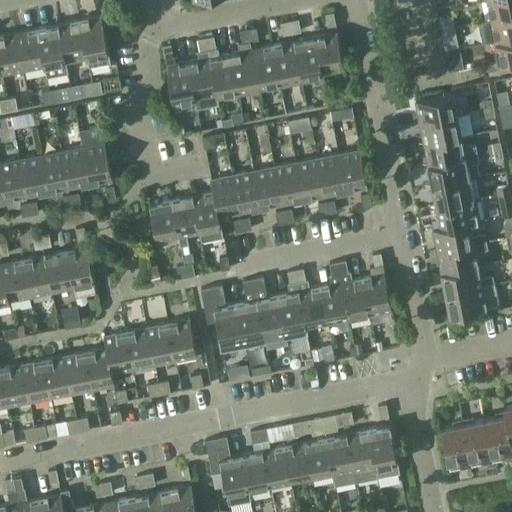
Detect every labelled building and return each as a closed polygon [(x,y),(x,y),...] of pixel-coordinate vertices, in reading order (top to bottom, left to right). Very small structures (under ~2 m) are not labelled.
[(511,0),(487,0),(491,17),(491,18),(511,13),(511,0)] [(328,24),(336,22),(334,10),(326,12),(328,24)] [(109,49),(102,13),(80,17),(87,55),(89,65),(112,61),(109,49)] [(495,39),(511,35),(511,13),(491,18),(491,17),(479,20),(484,41),(495,39)] [(439,17),(441,28),(454,25),(452,14),(439,17)] [(66,59),(87,55),(80,17),(59,21),(66,59)] [(299,17),(291,19),(293,31),(301,29),(299,17)] [(283,33),(293,31),(291,19),(281,21),(283,33)] [(59,21),(38,26),(47,75),(68,71),(65,59),(66,59),(59,21)] [(441,28),(443,38),(457,36),(454,25),(441,28)] [(46,75),(47,75),(38,26),(17,30),(24,67),(44,63),(46,75)] [(257,26),(248,27),(251,39),(259,38),(257,26)] [(240,49),(231,50),(238,88),(260,83),(252,46),(251,39),(248,27),(240,29),(243,40),(238,41),(240,49)] [(338,29),(316,34),(323,71),(345,67),(338,29)] [(17,30),(0,33),(0,56),(3,71),(24,67),(17,30)] [(214,34),(206,35),(209,48),(217,46),(214,34)] [(316,34),(295,38),(302,75),(323,71),(316,34)] [(199,57),(189,59),(198,107),(219,103),(217,92),(210,55),(209,48),(206,35),(198,37),(200,49),(199,50),(200,57),(199,57)] [(511,35),(495,39),(500,61),(511,58),(511,35)] [(295,38),(273,42),(281,79),(302,75),(295,38)] [(163,44),(166,56),(174,55),(171,42),(163,44)] [(273,42),(252,46),(260,83),(281,79),(273,42)] [(217,46),(209,48),(210,55),(217,92),(238,88),(231,50),(218,53),(217,46)] [(446,49),(449,69),(461,66),(457,46),(446,49)] [(189,59),(167,63),(174,100),(176,108),(197,104),(197,107),(198,107),(189,59)] [(100,78),(92,80),(95,92),(103,90),(100,78)] [(84,81),(87,93),(95,92),(92,80),(84,81)] [(58,86),(50,88),(52,100),(60,99),(58,86)] [(44,102),(52,100),(50,88),(42,90),(44,102)] [(343,98),(342,88),(327,91),(329,101),(343,98)] [(499,102),(509,100),(507,90),(497,92),(499,102)] [(453,91),(416,98),(420,120),(458,112),(457,112),(453,91)] [(16,95),(8,96),(10,108),(18,107),(16,95)] [(0,97),(0,99),(2,110),(10,108),(8,96),(0,97)] [(479,100),(481,108),(493,105),(492,97),(479,100)] [(493,105),(481,108),(482,116),(495,114),(493,105)] [(338,108),(331,110),(332,117),(339,116),(338,108)] [(458,112),(420,120),(424,141),(462,134),(474,132),(470,109),(457,112),(458,112)] [(8,130),(14,129),(11,115),(6,116),(8,130)] [(462,134),(424,141),(429,162),(478,152),(476,141),(464,144),(462,134)] [(105,139),(84,143),(91,181),(113,176),(105,139)] [(488,142),(489,150),(502,148),(500,140),(488,142)] [(84,143),(62,147),(70,185),(91,181),(84,143)] [(361,146),(360,147),(339,151),(346,188),(368,184),(361,146)] [(62,147),(41,152),(49,189),(70,185),(62,147)] [(503,156),(502,148),(489,150),(491,159),(503,156)] [(325,192),(346,188),(339,151),(318,155),(325,192)] [(41,152),(20,156),(28,193),(49,189),(41,152)] [(478,152),(429,162),(433,183),(470,176),(468,163),(479,161),(478,152)] [(325,192),(318,155),(297,159),(304,197),(325,192)] [(20,156),(0,159),(0,165),(6,197),(28,193),(20,156)] [(297,159),(275,163),(283,201),(304,197),(297,159)] [(283,201),(275,163),(254,167),(261,205),(283,201)] [(254,167),(233,172),(240,209),(261,205),(254,167)] [(214,188),(219,213),(220,213),(240,209),(233,172),(211,176),(214,188)] [(470,176),(433,183),(437,204),(474,197),(470,176)] [(496,185),(498,192),(510,190),(509,182),(496,185)] [(117,195),(114,183),(106,185),(109,197),(117,195)] [(220,213),(219,213),(214,188),(193,192),(200,229),(199,229),(201,239),(223,235),(221,225),(222,225),(220,213)] [(79,190),(71,192),(74,204),(82,202),(79,190)] [(511,199),(510,190),(498,192),(502,214),(511,212),(511,199)] [(369,191),(361,192),(364,205),(372,203),(369,191)] [(66,205),(74,204),(71,192),(63,193),(66,205)] [(193,192),(172,196),(179,233),(178,234),(180,244),(188,243),(186,232),(199,229),(200,229),(193,192)] [(157,238),(178,234),(179,233),(172,196),(150,200),(157,238)] [(474,197),(437,204),(441,225),(441,226),(471,220),(479,219),(485,217),(480,196),(474,197)] [(37,198),(29,200),(31,212),(39,211),(37,198)] [(335,198),(326,199),(329,211),(337,210),(335,198)] [(321,213),(329,211),(326,199),(318,201),(321,213)] [(23,214),(31,212),(29,200),(21,202),(23,214)] [(292,206),(284,208),(286,220),(295,218),(292,206)] [(279,221),(286,220),(284,208),(276,209),(279,221)] [(511,212),(502,214),(506,235),(511,233),(511,212)] [(250,214),(242,216),(244,228),(252,227),(250,214)] [(236,230),(244,228),(242,216),(234,218),(236,230)] [(441,225),(433,227),(437,248),(486,239),(485,231),(473,233),(471,220),(441,226),(441,225)] [(76,226),(79,238),(87,236),(84,224),(76,226)] [(50,231),(42,233),(44,245),(52,243),(50,231)] [(36,246),(44,245),(42,233),(34,234),(36,246)] [(7,239),(0,240),(0,245),(2,253),(10,252),(7,239)] [(486,239),(437,248),(442,270),(479,262),(476,250),(488,247),(486,239)] [(88,243),(67,247),(74,285),(96,280),(88,243)] [(53,289),(74,285),(67,247),(45,252),(53,289)] [(191,250),(182,252),(184,262),(185,262),(193,261),(191,250)] [(372,273),(363,274),(371,312),(392,308),(393,308),(385,270),(384,263),(381,251),(373,252),(375,264),(370,265),(372,273)] [(24,256),(31,293),(53,289),(45,252),(24,256)] [(228,254),(220,256),(222,268),(230,266),(228,254)] [(10,297),(31,293),(24,256),(3,260),(10,297)] [(349,270),(346,258),(338,259),(341,271),(349,270)] [(333,273),(341,271),(338,259),(330,261),(333,273)] [(3,260),(0,260),(0,299),(10,297),(3,260)] [(193,261),(185,262),(187,275),(195,273),(193,261)] [(179,276),(187,275),(185,262),(184,262),(177,264),(179,276)] [(479,262),(442,270),(446,291),(495,281),(493,273),(482,276),(479,262)] [(304,266),(296,268),(298,280),(300,287),(308,324),(328,320),(321,283),(310,285),(308,277),(306,277),(304,266)] [(289,289),(279,291),(286,329),(288,336),(309,332),(308,324),(300,287),(298,280),(296,268),(288,269),(290,281),(288,281),(289,289)] [(262,274),(254,276),(265,333),(286,329),(279,291),(268,293),(264,274),(262,274)] [(363,274),(342,279),(350,316),(371,312),(363,274)] [(247,297),(236,300),(244,337),(245,345),(266,340),(265,333),(254,276),(243,278),(247,297)] [(342,279),(321,283),(328,320),(350,316),(342,279)] [(495,281),(446,291),(450,313),(487,305),(499,303),(495,281)] [(223,282),(202,286),(202,290),(208,319),(217,318),(222,341),(223,349),(245,345),(244,337),(236,300),(227,302),(223,282)] [(66,326),(81,323),(79,313),(64,316),(66,326)] [(198,353),(190,315),(169,320),(176,357),(198,353)] [(169,320),(147,324),(155,361),(176,357),(169,320)] [(23,324),(15,326),(17,336),(25,335),(23,324)] [(134,365),(155,361),(147,324),(126,328),(134,365)] [(15,325),(4,327),(6,338),(17,336),(15,326),(15,325)] [(113,369),(134,365),(126,328),(104,332),(107,344),(112,370),(113,369)] [(355,345),(356,352),(363,350),(361,341),(354,342),(355,345)] [(107,344),(86,348),(94,386),(115,381),(113,369),(112,370),(107,344)] [(314,358),(323,356),(321,346),(312,347),(314,358)] [(94,386),(86,348),(65,352),(72,390),(94,386)] [(65,352),(44,357),(51,394),(72,390),(65,352)] [(51,394),(44,357),(23,361),(30,398),(51,394)] [(23,361),(1,365),(9,402),(30,398),(23,361)] [(232,365),(234,377),(241,376),(250,374),(247,362),(232,365)] [(0,365),(0,404),(9,402),(1,365),(0,365)] [(250,369),(251,374),(271,370),(270,365),(250,369)] [(201,371),(191,373),(193,386),(204,383),(201,371)] [(169,378),(158,380),(161,392),(171,390),(169,378)] [(150,394),(161,392),(158,380),(148,382),(150,394)] [(115,388),(118,400),(128,398),(126,386),(115,388)] [(389,414),(387,402),(378,404),(381,416),(389,414)] [(511,403),(504,405),(505,410),(495,412),(496,415),(485,417),(493,458),(502,456),(503,458),(511,456),(511,403)] [(121,408),(110,410),(112,422),(123,420),(121,408)] [(352,409),(344,410),(346,422),(354,421),(352,409)] [(338,424),(346,422),(344,410),(336,412),(338,424)] [(88,414),(78,416),(80,428),(90,426),(88,414)] [(70,430),(80,428),(78,416),(67,418),(70,430)] [(474,419),(473,416),(463,418),(472,462),(481,460),(482,462),(494,460),(493,458),(485,417),(474,419)] [(309,417),(301,419),(304,431),(312,429),(309,417)] [(473,464),(472,462),(463,418),(453,420),(453,423),(442,425),(450,466),(460,464),(460,466),(473,464)] [(293,420),(296,432),(304,431),(301,419),(293,420)] [(400,471),(391,422),(369,426),(379,475),(400,471)] [(46,423),(35,425),(38,437),(48,435),(46,423)] [(27,439),(38,437),(35,425),(25,427),(27,439)] [(267,425),(259,427),(261,439),(269,438),(267,425)] [(357,479),(379,475),(369,426),(348,430),(357,479)] [(253,441),(261,439),(259,427),(251,429),(253,441)] [(348,430),(326,434),(336,483),(357,479),(348,430)] [(251,498),(249,488),(242,451),(231,453),(227,433),(206,438),(213,471),(223,469),(229,502),(251,498)] [(336,483),(326,434),(305,438),(313,476),(333,472),(336,483)] [(305,438),(284,442),(291,480),(313,476),(305,438)] [(291,480),(284,442),(263,447),(270,484),(291,480)] [(263,447),(242,451),(249,488),(270,484),(263,447)] [(180,465),(182,477),(191,475),(188,463),(180,465)] [(59,479),(57,467),(49,469),(51,481),(59,479)] [(156,482),(153,470),(145,472),(148,484),(156,482)] [(140,485),(148,484),(145,472),(137,473),(140,485)] [(22,474),(14,475),(17,488),(24,486),(22,474)] [(11,501),(0,503),(0,511),(21,511),(19,500),(17,488),(14,475),(6,477),(11,501)] [(113,491),(111,479),(103,480),(105,492),(113,491)] [(97,494),(105,492),(103,480),(95,482),(97,494)] [(198,511),(192,482),(170,486),(175,511),(198,511)] [(24,486),(17,488),(19,500),(21,511),(43,511),(40,496),(28,498),(26,486),(24,486)] [(175,511),(170,486),(149,490),(153,511),(175,511)] [(70,487),(61,488),(62,491),(64,501),(72,499),(70,487)] [(153,511),(149,490),(128,495),(131,511),(153,511)] [(62,491),(40,496),(43,511),(65,511),(64,507),(65,507),(64,501),(62,491)] [(131,511),(128,495),(107,499),(109,511),(131,511)] [(72,499),(64,501),(65,507),(64,507),(65,511),(87,511),(86,503),(75,505),(73,499),(72,499)] [(109,511),(107,499),(86,503),(87,511),(109,511)]
